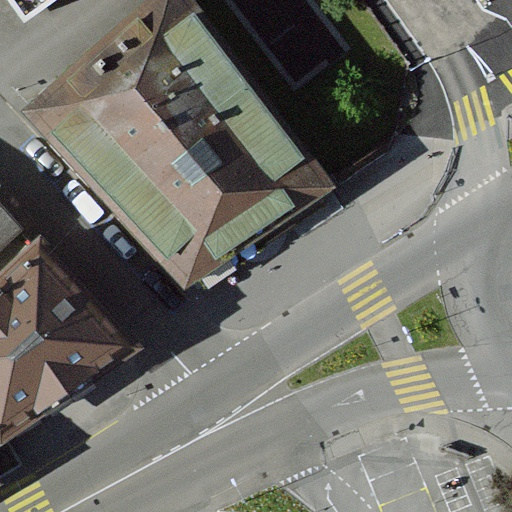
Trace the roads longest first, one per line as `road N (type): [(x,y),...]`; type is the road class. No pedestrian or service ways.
road 1 (secondary): [(160,459),(412,387),(509,346)]
road 2 (secondary): [(483,229),(208,396)]
road 3 (residential): [(208,396),(0,164)]
road 4 (tertiary): [(511,114),(437,0)]
road 5 (secondary): [(483,229),(477,297),(509,346)]
